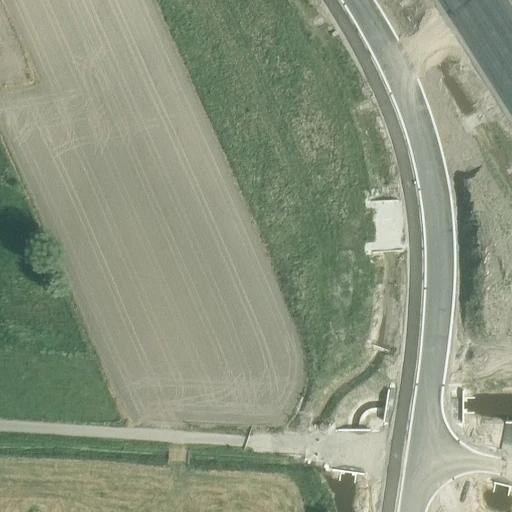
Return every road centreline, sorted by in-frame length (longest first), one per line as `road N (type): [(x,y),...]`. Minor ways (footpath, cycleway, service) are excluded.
road 1 (residential): [(429,452),(437,192),(429,130),(355,0)]
road 2 (unclassified): [(429,452),(0,420)]
